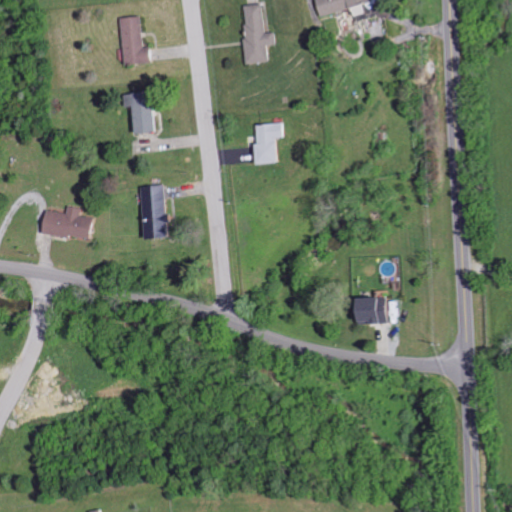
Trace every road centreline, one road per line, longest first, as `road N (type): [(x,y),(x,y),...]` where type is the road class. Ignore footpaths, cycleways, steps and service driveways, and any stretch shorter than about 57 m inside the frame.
road 1 (primary): [(474,511),(450,0)]
road 2 (residential): [(468,364),(345,355),(156,296),(0,264)]
road 3 (residential): [(228,318),(191,0)]
road 4 (residential): [(50,272),(39,341),(0,419)]
